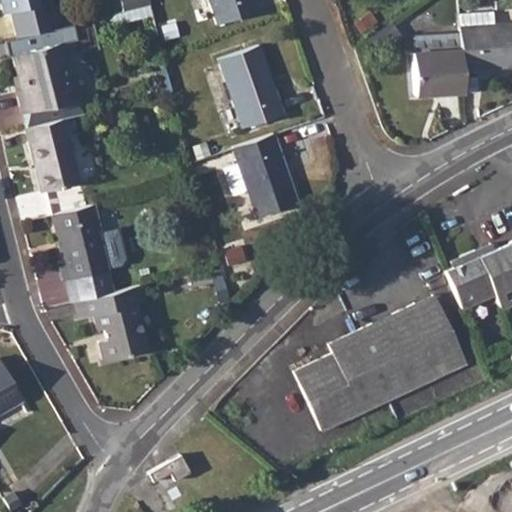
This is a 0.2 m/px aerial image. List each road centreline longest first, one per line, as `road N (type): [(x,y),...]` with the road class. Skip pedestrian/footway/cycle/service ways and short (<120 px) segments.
road 1 (residential): [(123,461),(382,204)]
road 2 (residential): [(309,0),(382,204)]
road 3 (residential): [(18,299),(87,425),(123,461)]
road 4 (tertiary): [(339,511),(511,430)]
road 5 (residential): [(382,204),(511,128)]
